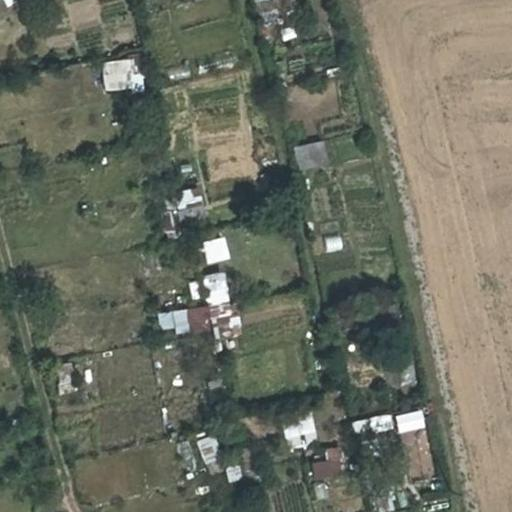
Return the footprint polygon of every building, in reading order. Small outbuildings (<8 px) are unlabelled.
[(281,0),(254,0),(258,19),(284,14),(281,0)] [(146,83),(144,53),(128,55),(130,84),(146,83)] [(322,139),(293,145),(298,169),(327,163),(322,139)] [(199,241),(204,263),(229,257),(223,235),(199,241)] [(223,337),(234,336),(229,271),(204,273),(208,324),(221,323),(223,337)] [(398,432),(424,426),(420,409),(394,415),(398,432)] [(287,448),(316,444),(312,417),(283,421),(287,448)] [(212,433),(196,439),(205,463),(220,458),(212,433)] [(339,452),(309,456),(312,479),(342,475),(339,452)] [(229,481),(242,477),(236,459),(223,464),(229,481)]
